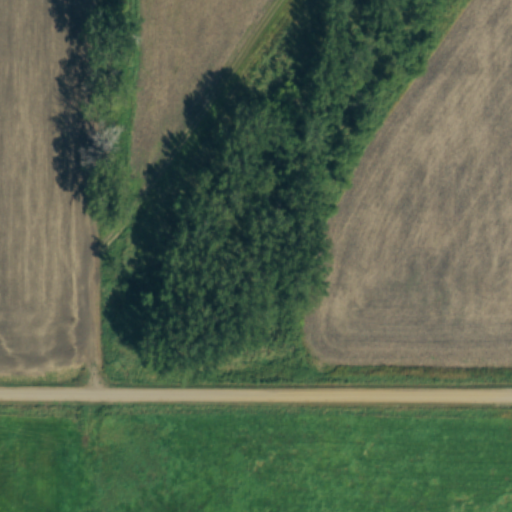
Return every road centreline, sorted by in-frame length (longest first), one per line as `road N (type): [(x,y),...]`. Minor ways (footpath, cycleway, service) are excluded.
road 1 (residential): [(511,398),(0,395)]
road 2 (track): [(96,396),(93,0)]
